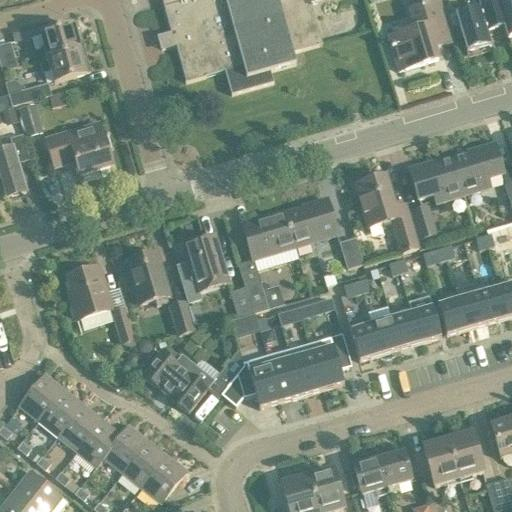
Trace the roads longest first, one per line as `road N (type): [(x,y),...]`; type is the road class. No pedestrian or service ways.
road 1 (residential): [(164,200),(511,95)]
road 2 (residential): [(511,378),(245,458),(229,476)]
road 3 (residential): [(229,476),(32,342)]
road 4 (residential): [(164,200),(107,0)]
road 5 (residential): [(9,249),(164,200)]
